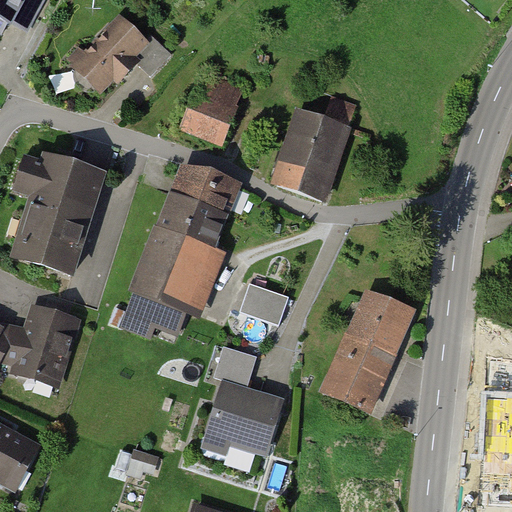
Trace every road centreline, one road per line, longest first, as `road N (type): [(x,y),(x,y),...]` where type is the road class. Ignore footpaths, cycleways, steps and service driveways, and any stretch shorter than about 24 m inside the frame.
road 1 (residential): [(464,205),(314,212),(204,161),(40,112),(10,118),(0,132)]
road 2 (tertiary): [(427,511),(464,205)]
road 3 (tertiary): [(464,205),(482,134),(511,66)]
